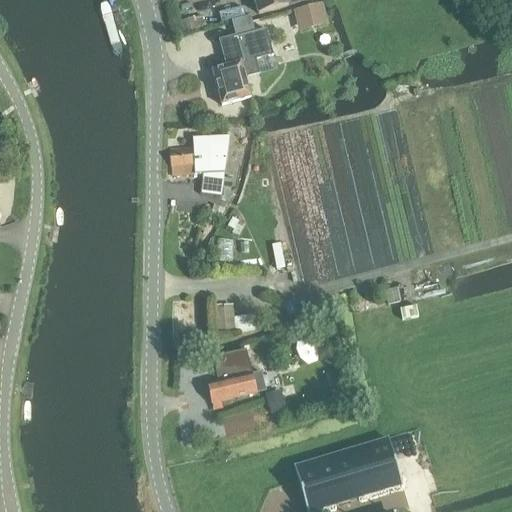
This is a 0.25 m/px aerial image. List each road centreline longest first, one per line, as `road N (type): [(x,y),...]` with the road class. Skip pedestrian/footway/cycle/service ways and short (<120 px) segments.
road 1 (unclassified): [(166,511),(149,409),(153,53),(140,0)]
road 2 (unclassified): [(12,511),(3,408),(38,185),(29,131),(0,72)]
